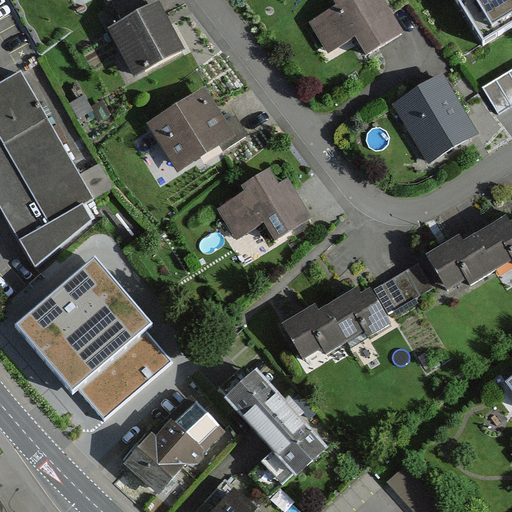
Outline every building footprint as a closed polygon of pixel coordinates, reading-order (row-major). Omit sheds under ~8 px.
[(109,0),(116,12),(138,0),(109,0)] [(386,0),(337,0),(305,20),(326,56),(355,41),(366,60),(407,35),(386,0)] [(511,26),(511,0),(458,0),(485,43),(511,26)] [(186,54),(159,4),(107,32),(133,82),(186,54)] [(511,69),(485,85),(498,109),(511,100),(511,69)] [(80,177),(21,75),(0,87),(0,208),(3,213),(35,269),(92,224),(84,210),(116,192),(101,166),(80,177)] [(448,77),(396,106),(431,168),(483,139),(448,77)] [(240,139),(206,86),(147,125),(181,177),(240,139)] [(316,223),(287,183),(281,188),(271,175),(217,210),(239,242),(259,231),(270,250),(316,223)] [(511,228),(511,230),(505,222),(476,240),(496,271),(511,261),(511,228)] [(460,241),(430,260),(450,291),(468,280),(472,286),(496,271),(476,240),(464,247),(460,241)] [(15,332),(74,401),(81,395),(101,418),(169,361),(148,336),(155,330),(97,262),(15,332)] [(361,303),(357,295),(328,313),(346,343),(365,332),(368,337),(387,325),(370,297),(361,303)] [(315,312),(286,329),(304,359),(323,348),(327,355),(346,343),(328,313),(319,319),(315,312)] [(246,373),(222,395),(276,453),(254,474),(273,495),(294,476),(297,479),(323,455),(246,373)] [(155,439),(129,468),(161,497),(220,433),(195,409),(161,445),(155,439)] [(387,483),(419,511),(453,511),(455,511),(404,464),(387,483)] [(256,511),(223,483),(198,511),(256,511)]
